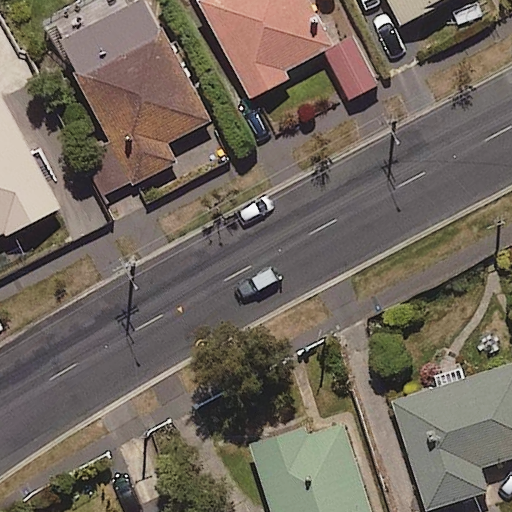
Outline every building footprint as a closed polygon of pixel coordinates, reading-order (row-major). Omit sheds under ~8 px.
[(220,122),(158,0),(155,0),(70,42),(141,184),(184,163),(175,145),(220,122)] [(341,45),(318,0),(204,0),(205,0),(256,102),(298,81),(292,70),(334,50),(341,45)] [(455,0),(394,0),(407,25),(455,0)] [(387,85),(360,37),(334,50),(361,99),(387,85)] [(0,244),(68,212),(0,70),(0,244)] [(511,462),(511,368),(398,401),(429,511),(435,511),(495,495),(488,470),(511,462)] [(277,511),(377,511),(351,428),(314,439),(311,427),(257,444),(277,511)]
